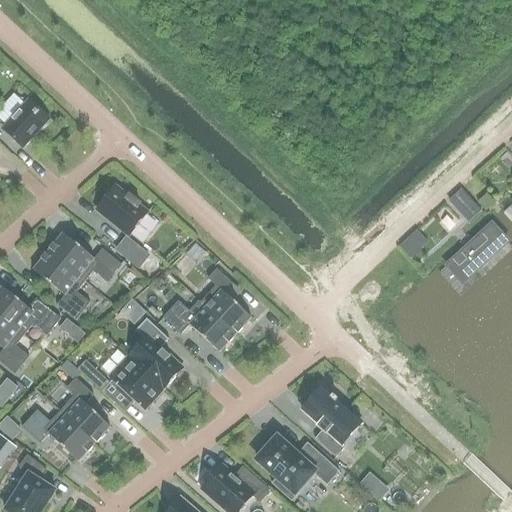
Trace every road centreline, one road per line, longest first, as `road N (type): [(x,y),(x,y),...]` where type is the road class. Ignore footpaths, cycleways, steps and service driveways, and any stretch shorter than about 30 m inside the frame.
road 1 (residential): [(336,338),(113,511)]
road 2 (residential): [(511,132),(312,315)]
road 3 (residential): [(123,139),(312,315)]
road 4 (residential): [(0,25),(123,139)]
road 5 (residential): [(123,139),(0,248)]
